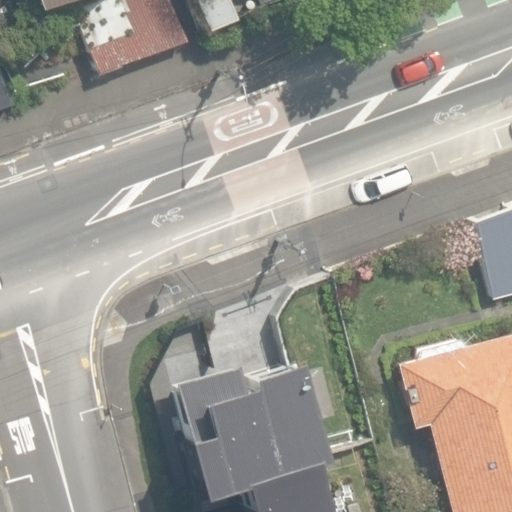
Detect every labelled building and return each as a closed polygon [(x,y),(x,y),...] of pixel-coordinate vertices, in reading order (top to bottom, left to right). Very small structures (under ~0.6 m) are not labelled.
[(72,0),(69,1),(93,71),(181,40),(166,0),(72,0)] [(189,0),(201,29),(232,16),(225,0),(189,0)] [(467,219),(487,295),(511,288),(511,222),(508,208),(467,219)] [(511,511),(511,326),(388,361),(405,424),(418,420),(443,510),(435,511),(511,511)] [(380,511),(344,376),(227,407),(245,475),(229,479),(237,511),(246,511),(247,511),(246,511),(380,511)]
